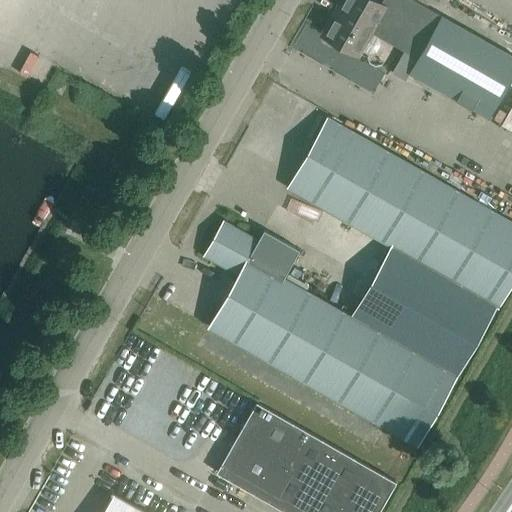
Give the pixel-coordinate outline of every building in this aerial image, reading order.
[(38,0),(27,22),(57,38),(77,0),(38,0)] [(511,73),(511,56),(412,0),(381,0),(379,5),(369,0),(342,0),(324,34),(356,52),(370,27),(419,55),(409,72),(430,84),(488,117),(511,73)] [(318,27),(331,8),(321,1),(308,20),(318,27)] [(138,38),(127,64),(137,68),(148,42),(138,38)] [(511,221),(327,117),(292,177),(287,187),(390,246),(494,305),(497,306),(511,279),(511,221)] [(455,375),(283,277),(299,249),(263,229),(257,240),(223,220),(203,255),(237,274),(208,326),(415,444),(455,375)] [(390,246),(351,315),(455,375),(494,305),(390,246)] [(310,275),(315,255),(300,251),(295,271),(310,275)] [(285,511),(377,511),(392,487),(395,481),(256,402),(215,472),(285,511)] [(145,511),(112,493),(101,511),(145,511)]
